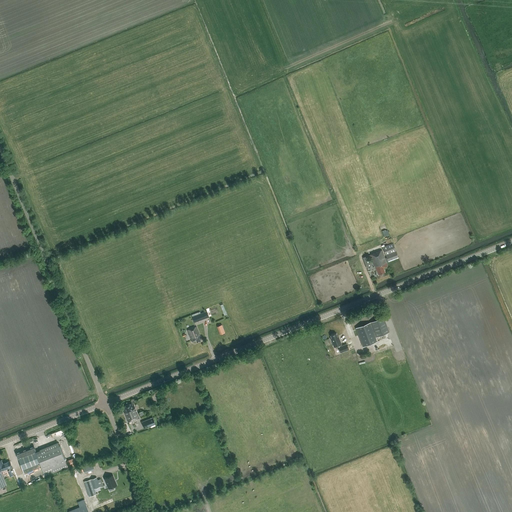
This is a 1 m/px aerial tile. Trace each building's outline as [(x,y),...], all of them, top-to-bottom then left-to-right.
[(384,269),(389,267),(387,263),(399,258),(394,244),(383,248),(387,259),(386,259),(382,251),(369,256),(375,270),(376,269),(378,275),(385,272),(384,269)] [(367,255),(362,257),(366,267),(371,265),(367,255)] [(207,311),(192,317),(194,322),(209,317),(207,311)] [(384,317),(370,322),(376,337),(389,332),(384,317)] [(370,322),(356,327),(364,346),(377,341),(370,322)] [(197,328),(188,331),(193,342),(196,341),(197,343),(200,342),(199,339),(201,338),(197,328)] [(338,339),(336,333),(330,336),(331,338),(330,339),(334,347),(335,347),(336,348),(338,347),(340,353),(349,349),(347,343),(341,346),(341,345),(341,344),(339,338),(338,339)] [(127,423),(138,419),(133,406),(132,407),(131,404),(123,407),(125,413),(124,413),(127,423)] [(144,428),(155,424),(153,417),(146,420),(147,423),(143,425),(144,428)] [(39,468),(37,464),(40,463),(45,476),(67,467),(58,443),(40,450),(40,451),(36,452),(19,459),(21,466),(16,469),(18,474),(23,471),(24,473),(39,468)] [(32,447),(31,446),(21,451),(16,452),(17,453),(16,453),(19,459),(36,452),(33,447),(32,447)] [(75,457),(65,461),(67,467),(68,468),(77,465),(75,457)] [(7,486),(1,471),(9,468),(9,469),(12,468),(11,467),(12,467),(10,461),(3,464),(1,460),(0,460),(0,486),(1,488),(7,486)] [(82,466),(84,472),(94,469),(92,463),(82,466)] [(107,486),(109,485),(110,487),(117,485),(113,475),(106,478),(107,480),(105,481),(107,486)] [(89,497),(96,494),(94,488),(103,485),(101,479),(97,480),(96,477),(84,481),(89,497)]
